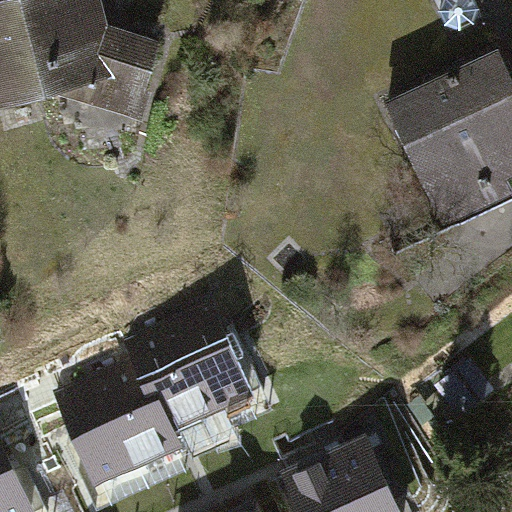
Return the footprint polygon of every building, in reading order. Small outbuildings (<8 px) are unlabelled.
[(0,0),(0,97),(60,82),(151,123),(176,34),(119,19),(115,0),(0,0)] [(511,54),(401,105),(451,213),(511,185),(511,54)] [(139,357),(167,423),(247,388),(212,306),(132,341),(139,357)] [(59,391),(93,472),(174,438),(167,423),(139,357),(59,391)] [(511,378),(498,361),(443,402),(457,419),(472,407),(480,417),(509,395),(501,385),(511,378)] [(303,511),(406,511),(367,428),(282,468),(303,511)] [(0,432),(0,511),(16,511),(32,506),(0,432)] [(263,511),(254,491),(209,511),(263,511)]
